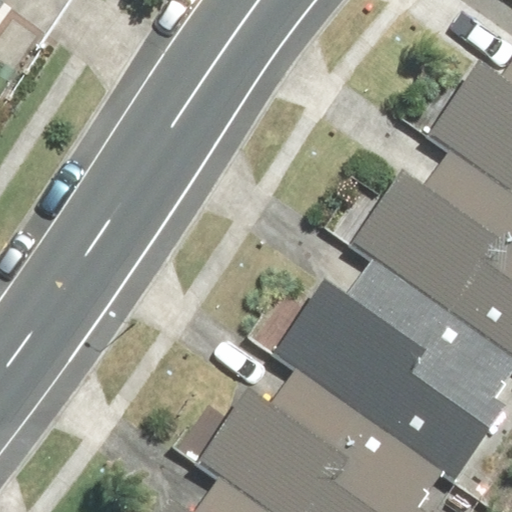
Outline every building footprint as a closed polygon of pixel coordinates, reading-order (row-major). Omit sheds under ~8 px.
[(0,0),(0,40),(31,0),(0,0)] [(511,27),(440,129),(511,179),(511,27)] [(511,182),(439,131),(363,237),(511,342),(511,182)] [(511,344),(361,240),(286,346),(466,472),(511,406),(511,344)] [(285,348),(209,455),(289,511),(437,511),(464,474),(285,348)] [(285,511),(207,457),(167,511),(285,511)]
